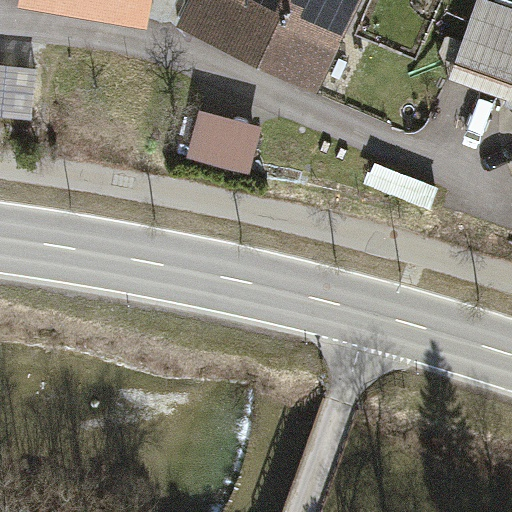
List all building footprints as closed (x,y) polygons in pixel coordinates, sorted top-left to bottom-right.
[(22,0),(73,9),(74,0),(22,0)] [(149,0),(74,0),(73,9),(145,23),(149,0)] [(315,88),(339,40),(257,0),(186,0),(176,21),(315,88)] [(257,0),(339,40),(358,0),(257,0)] [(511,7),(489,0),(476,0),(449,78),(506,99),(504,105),(511,108),(511,7)] [(262,128),(200,110),(187,156),(248,174),(262,128)]
